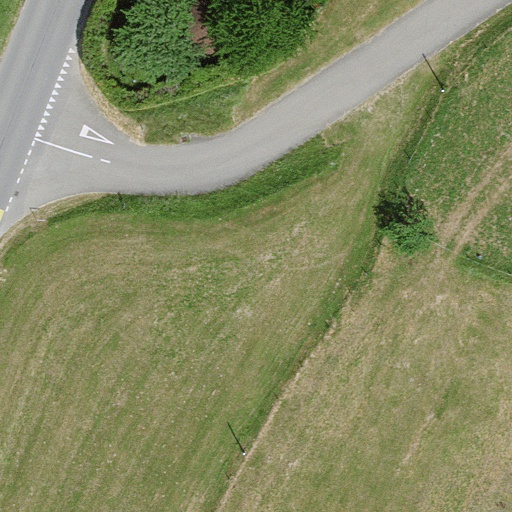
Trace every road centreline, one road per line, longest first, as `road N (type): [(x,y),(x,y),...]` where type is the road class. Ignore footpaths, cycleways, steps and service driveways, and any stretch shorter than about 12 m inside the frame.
road 1 (residential): [(9,131),(130,167),(223,163),(472,0)]
road 2 (secondary): [(9,131),(64,0)]
